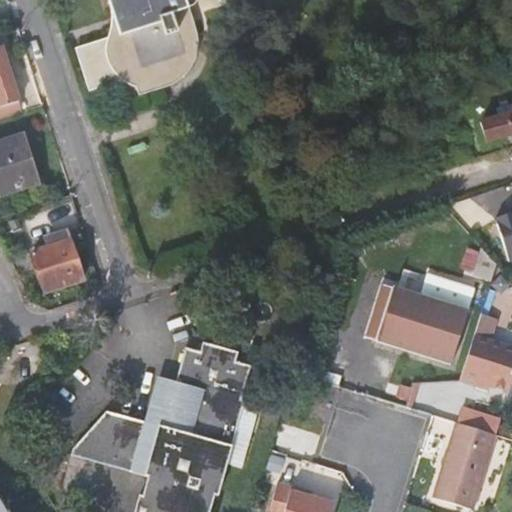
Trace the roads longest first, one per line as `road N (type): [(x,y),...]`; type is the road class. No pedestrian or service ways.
road 1 (residential): [(31,0),(119,280),(111,299),(41,323),(14,313),(0,282)]
road 2 (residential): [(511,168),(329,228)]
